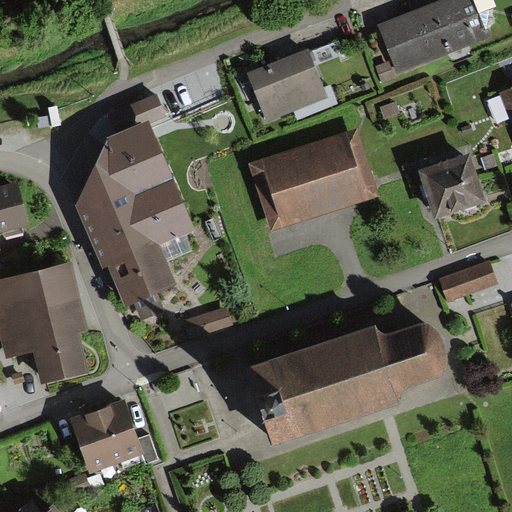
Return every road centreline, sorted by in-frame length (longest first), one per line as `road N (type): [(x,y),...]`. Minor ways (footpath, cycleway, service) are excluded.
road 1 (residential): [(511,240),(129,373)]
road 2 (residential): [(129,373),(44,158),(0,160)]
road 3 (residential): [(129,373),(0,424)]
